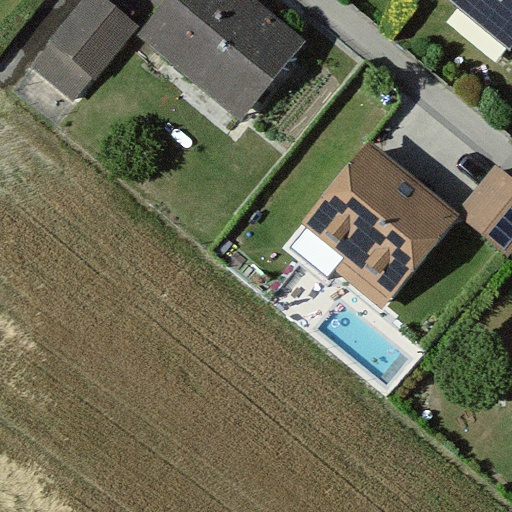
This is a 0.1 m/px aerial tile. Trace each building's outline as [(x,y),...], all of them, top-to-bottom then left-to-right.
[(142,31),(103,0),(92,0),(54,47),(99,83),(142,31)] [(243,0),(174,0),(146,35),(250,120),(306,51),(243,0)] [(511,0),(443,0),(511,57),(511,0)] [(368,158),(313,224),(362,265),(348,281),(387,315),(456,232),(368,158)] [(511,185),(499,175),(460,222),(511,264),(511,263),(511,185)]
